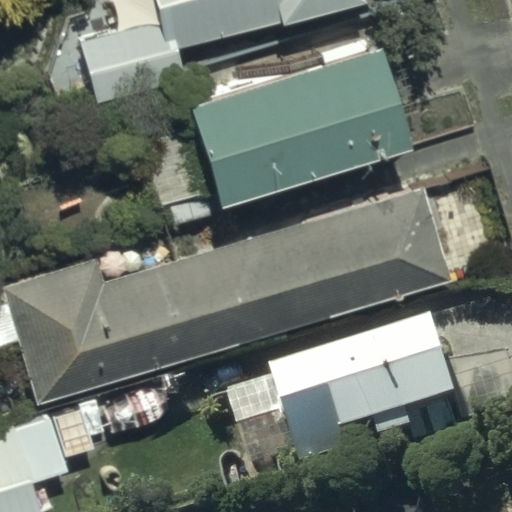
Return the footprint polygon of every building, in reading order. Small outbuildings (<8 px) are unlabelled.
[(100,0),(106,20),(63,31),(80,89),(169,63),(162,39),(305,0),(100,0)] [(393,122),(364,26),(174,83),(203,180),(393,122)] [(153,119),(143,85),(92,101),(102,135),(153,119)] [(122,244),(0,278),(0,298),(27,395),(439,275),(412,181),(128,264),(122,244)] [(457,426),(426,337),(227,406),(251,474),(294,459),(298,471),(340,456),(337,447),(369,436),(374,451),(409,439),(406,429),(424,423),(429,436),(457,426)] [(2,420),(0,420),(0,511),(12,511),(30,506),(2,420)]
